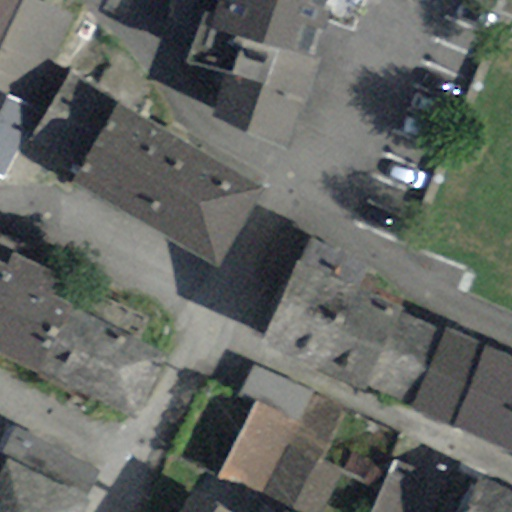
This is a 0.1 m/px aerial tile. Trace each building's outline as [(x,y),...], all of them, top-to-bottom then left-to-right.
[(34,0),(0,0),(0,163),(22,170),(52,111),(84,21),(34,0)] [(247,81),(237,115),(309,135),(345,0),(249,0),(227,75),(247,81)] [(108,55),(51,149),(94,175),(151,81),(108,55)] [(146,127),(109,195),(233,263),(271,196),(146,127)] [(292,225),(275,263),(292,272),(266,333),(511,437),(511,355),(352,285),(363,257),(292,225)] [(0,257),(0,340),(135,407),(164,348),(138,335),(145,320),(119,307),(111,323),(47,291),(57,270),(20,252),(14,264),(0,257)] [(319,463),(342,408),(258,368),(245,395),(260,402),(225,474),(286,504),(282,511),(322,511),(341,472),(319,463)] [(0,511),(74,511),(97,463),(20,426),(0,469),(0,511)] [(416,511),(433,474),(403,462),(381,511),(416,511)] [(511,511),(511,491),(476,474),(457,511),(511,511)] [(231,511),(195,491),(180,511),(231,511)]
